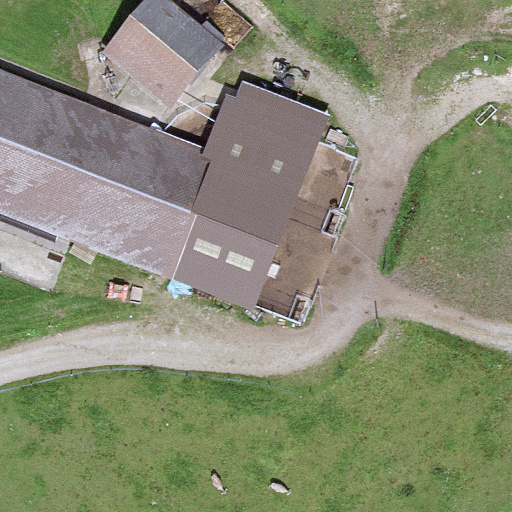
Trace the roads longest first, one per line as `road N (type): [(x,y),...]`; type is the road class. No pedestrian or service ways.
road 1 (track): [(0,371),(99,352),(261,356),(303,348),(355,288)]
road 2 (track): [(355,288),(379,194),(424,123),(449,103),(511,87)]
road 3 (track): [(355,288),(511,341)]
